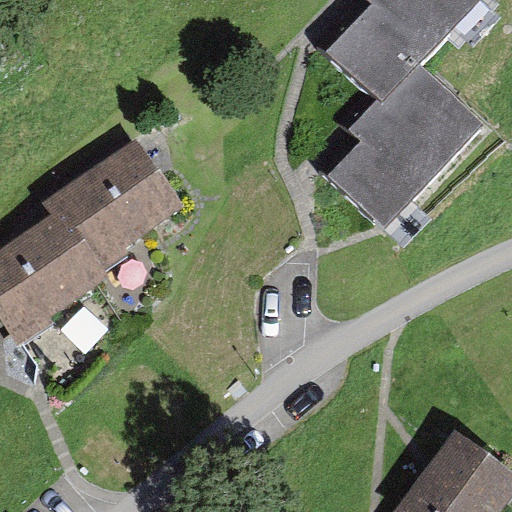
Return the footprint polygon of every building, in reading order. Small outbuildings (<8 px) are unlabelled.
[(381,104),(420,63),(481,0),(368,0),(372,4),(326,52),(377,101),(381,104)] [(485,125),(420,63),(381,104),(377,101),(348,131),(361,143),(328,177),(384,231),(485,125)] [(80,233),(106,272),(130,256),(124,248),(184,207),(137,139),(42,205),(49,215),(68,242),(80,233)] [(110,277),(106,272),(80,233),(68,242),(49,215),(0,249),(0,321),(19,349),(54,325),(49,319),(110,277)] [(511,511),(511,478),(471,445),(416,511),(511,511)]
